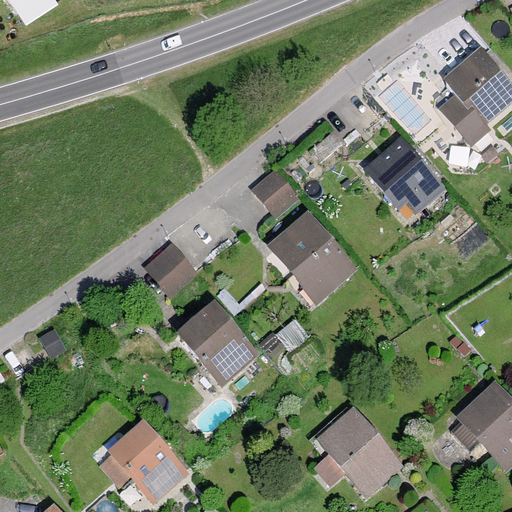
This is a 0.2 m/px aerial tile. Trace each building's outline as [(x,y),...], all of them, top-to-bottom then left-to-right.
[(11,0),(26,21),(57,0),(11,0)] [(485,129),(511,104),(511,89),(480,53),(446,83),(458,97),(440,113),(471,147),(488,132),(485,129)] [(444,192),(400,142),(364,173),(399,212),(408,204),(417,215),(444,192)] [(252,195),(274,219),(297,198),(274,173),(252,195)] [(269,251),(316,307),(355,273),(308,218),(269,251)] [(170,299),(196,275),(171,248),(145,272),(170,299)] [(180,339),(223,387),(258,356),(215,308),(180,339)] [(55,330),(39,339),(50,359),(66,351),(55,330)] [(511,406),(494,388),(456,423),(505,475),(511,468),(511,406)] [(354,412),(317,443),(366,499),(402,468),(354,412)] [(143,424),(108,454),(153,506),(188,476),(143,424)] [(326,455),(314,466),(331,485),(343,474),(326,455)]
